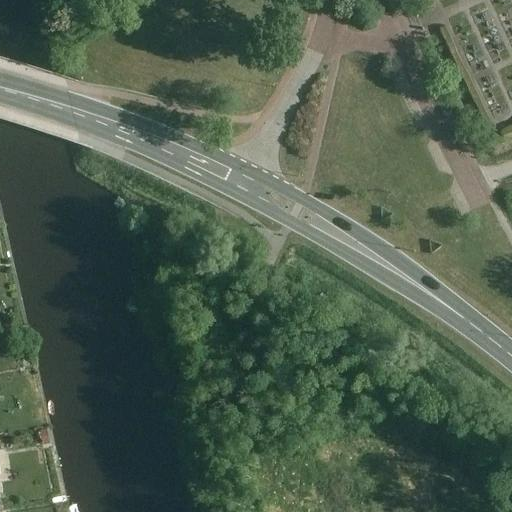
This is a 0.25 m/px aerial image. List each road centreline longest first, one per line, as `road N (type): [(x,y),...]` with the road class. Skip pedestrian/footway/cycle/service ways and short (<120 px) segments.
road 1 (secondary): [(511,358),(388,266),(243,182)]
road 2 (secondary): [(243,182),(178,148),(0,86)]
road 3 (residential): [(243,182),(325,34),(331,0)]
